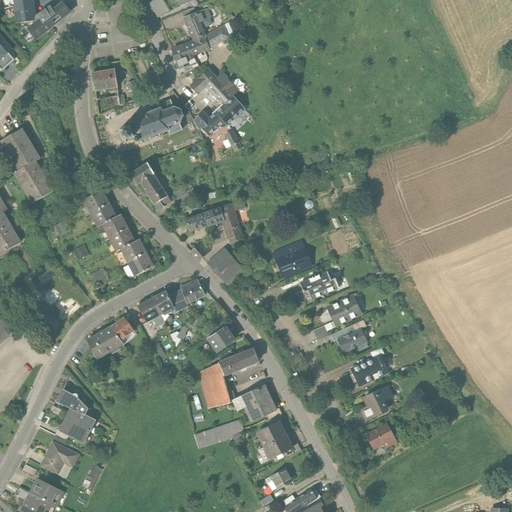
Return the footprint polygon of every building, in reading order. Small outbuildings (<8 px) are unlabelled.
[(18,12),(16,0),(0,0),(0,18),(2,17),(9,14),(18,12)] [(16,0),(18,12),(21,28),(35,27),(39,26),(38,23),(34,0),(16,0)] [(202,0),(190,0),(180,6),(183,12),(204,3),(202,0)] [(162,2),(152,8),(160,23),(171,17),(162,2)] [(72,16),(66,9),(56,17),(53,12),(38,23),(39,26),(35,27),(35,29),(36,30),(31,34),(39,44),(72,16)] [(184,18),(186,24),(197,20),(198,20),(195,14),(184,18)] [(209,16),(204,17),(208,27),(206,28),(208,33),(214,30),(211,24),(212,24),(209,16)] [(198,20),(197,20),(201,30),(206,28),(208,27),(204,17),(198,20)] [(202,58),(211,54),(206,42),(201,30),(197,20),(186,24),(196,46),(202,58)] [(206,42),(211,54),(232,43),(226,31),(206,42)] [(11,58),(15,54),(0,37),(0,64),(2,66),(0,67),(0,69),(5,75),(17,65),(11,58)] [(196,60),(202,58),(196,46),(183,52),(183,51),(174,55),(181,74),(198,66),(196,60)] [(94,78),(97,96),(120,93),(117,75),(94,78)] [(208,91),(226,109),(226,110),(235,102),(234,101),(240,96),(224,78),(218,83),(210,75),(192,92),(199,99),(208,91)] [(226,110),(226,109),(217,117),(226,127),(229,131),(246,114),(235,102),(226,110)] [(122,136),(125,145),(127,145),(127,147),(129,146),(128,145),(135,142),(135,144),(136,143),(138,146),(139,147),(142,146),(143,146),(143,147),(145,147),(144,145),(151,142),(152,144),(154,144),(153,142),(160,139),(161,141),(162,140),(162,139),(170,136),(171,139),(185,134),(184,133),(183,134),(181,128),(181,127),(183,128),(184,128),(183,126),(184,121),(186,122),(186,120),(185,120),(183,115),(184,114),(183,113),(182,114),(177,113),(177,111),(176,111),(176,113),(175,112),(173,106),(174,106),(173,105),(160,110),(162,114),(154,117),(153,115),(151,116),(152,117),(145,120),(144,118),(142,119),(143,121),(136,123),(135,122),(134,122),(134,124),(134,125),(131,126),(130,127),(132,130),(130,130),(131,132),(124,134),(124,133),(122,133),(123,135),(122,136)] [(226,127),(217,117),(211,123),(205,117),(196,125),(201,134),(203,132),(210,140),(226,127)] [(4,145),(22,175),(38,165),(39,165),(43,163),(25,133),(4,145)] [(234,135),(227,138),(233,151),(234,150),(237,155),(243,153),(234,135)] [(18,177),(36,207),(56,195),(39,165),(38,165),(22,175),(18,177)] [(150,167),(132,178),(139,189),(143,187),(160,214),(173,206),(156,178),(157,178),(150,167)] [(178,195),(183,205),(191,201),(186,191),(178,195)] [(94,217),(111,208),(104,195),(87,204),(94,217)] [(0,218),(6,215),(10,213),(0,196),(0,218)] [(251,227),(244,205),(187,224),(191,235),(225,225),(230,243),(243,239),(240,231),(251,227)] [(111,208),(94,217),(100,231),(105,228),(118,221),(111,208)] [(0,218),(0,252),(3,257),(23,245),(6,215),(0,218)] [(118,221),(105,228),(112,241),(130,232),(123,219),(118,221)] [(72,222),(60,227),(64,238),(76,233),(72,222)] [(119,255),(123,252),(137,246),(130,232),(112,241),(119,255)] [(130,266),(148,256),(141,243),(137,246),(123,252),(130,266)] [(89,246),(78,252),(83,262),(95,257),(89,246)] [(192,255),(201,264),(211,255),(204,246),(192,255)] [(277,258),(285,279),(310,269),(302,248),(277,258)] [(220,278),(229,288),(245,274),(236,264),(226,253),(210,267),(220,278)] [(155,270),(148,256),(130,266),(137,279),(155,270)] [(97,276),(102,285),(113,280),(108,271),(97,276)] [(310,298),(312,303),(339,291),(335,282),(334,281),(332,280),(330,280),(328,275),(300,286),(304,296),(305,297),(308,298),(310,298)] [(200,283),(183,291),(184,293),(189,305),(206,297),(200,283)] [(184,293),(170,299),(176,310),(177,314),(190,308),(189,306),(189,305),(184,293)] [(154,301),(162,317),(176,310),(170,299),(168,294),(154,301)] [(328,310),(336,329),(361,317),(352,299),(328,310)] [(166,324),(162,317),(154,301),(140,309),(148,324),(157,320),(161,328),(166,324)] [(0,347),(15,335),(0,318),(0,347)] [(127,320),(114,330),(126,346),(139,337),(127,320)] [(333,344),(337,342),(361,331),(366,329),(363,323),(330,338),(333,344)] [(330,338),(325,328),(313,333),(318,344),(330,338)] [(120,350),(126,346),(114,330),(113,329),(106,334),(90,343),(96,353),(98,352),(102,359),(120,349),(120,350)] [(187,329),(175,335),(179,344),(191,338),(187,329)] [(215,337),(209,340),(219,354),(235,342),(226,329),(215,337)] [(337,342),(343,356),(367,345),(361,331),(337,342)] [(255,351),(220,366),(225,377),(259,363),(255,351)] [(374,382),(388,375),(380,357),(365,364),(374,382)] [(359,388),(374,382),(365,364),(351,371),(359,388)] [(224,378),(225,377),(220,366),(201,374),(210,410),(231,405),(224,378)] [(267,416),(276,411),(265,388),(235,402),(240,413),(247,410),(252,423),(267,416)] [(361,411),(366,422),(377,416),(386,411),(383,403),(392,399),(387,389),(363,400),(368,409),(361,411)] [(76,396),(66,391),(60,403),(76,411),(87,417),(88,416),(91,410),(80,400),(81,399),(81,397),(80,396),(79,395),(78,395),(76,396)] [(277,410),(276,411),(267,416),(270,422),(279,417),(280,416),(277,410)] [(87,417),(76,411),(74,416),(72,415),(69,421),(93,433),(98,422),(88,416),(87,417)] [(268,422),(271,428),(280,423),(282,422),(279,417),(270,422),(268,422)] [(203,449),(247,436),(245,429),(247,428),(244,419),(198,433),(203,449)] [(93,433),(69,421),(63,432),(87,445),(93,433)] [(282,454),(293,449),(292,448),(280,423),(271,428),(258,434),(265,448),(260,451),(265,463),(282,454)] [(387,425),(365,437),(373,451),(382,446),(385,450),(396,443),(387,425)] [(82,456),(56,442),(44,466),(62,475),(68,464),(76,468),(82,456)] [(293,449),(282,454),(285,460),(301,452),(298,445),(292,448),(293,449)] [(382,446),(373,451),(366,454),(372,465),(388,456),(385,450),(382,446)] [(98,465),(88,485),(96,489),(107,469),(98,465)] [(279,489),(292,481),(285,469),(272,478),(279,489)] [(41,481),(34,494),(58,506),(62,499),(60,494),(61,492),(41,481)] [(287,511),(298,511),(320,498),(320,497),(316,490),(313,493),(311,491),(296,501),(287,506),(285,508),(287,511)] [(55,511),(58,506),(34,494),(26,511),(27,511),(55,511)] [(284,501),(287,506),(296,501),(292,496),(284,501)] [(323,511),(321,507),(324,506),(320,498),(298,511),(323,511)]
